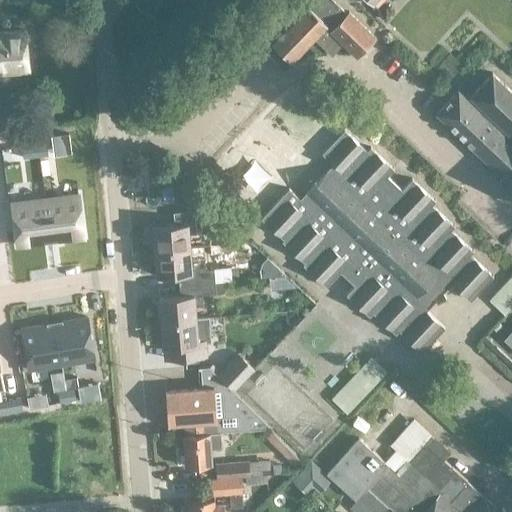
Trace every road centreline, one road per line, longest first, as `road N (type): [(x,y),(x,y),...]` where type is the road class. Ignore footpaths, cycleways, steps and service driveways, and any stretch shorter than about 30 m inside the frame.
road 1 (residential): [(142,511),(122,279)]
road 2 (residential): [(262,0),(137,126),(109,129)]
road 3 (residential): [(122,279),(109,129)]
road 4 (residential): [(109,129),(99,0)]
road 5 (residential): [(122,279),(0,297)]
